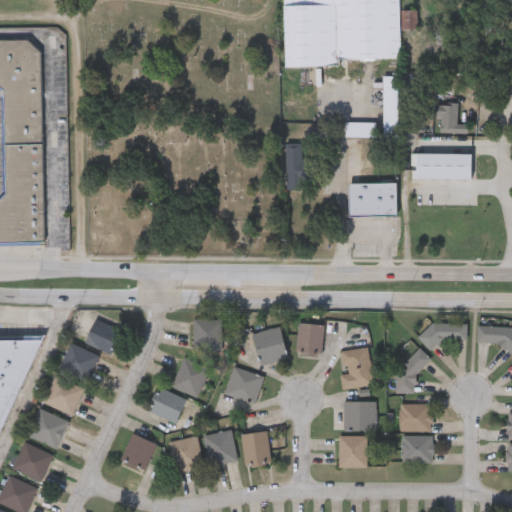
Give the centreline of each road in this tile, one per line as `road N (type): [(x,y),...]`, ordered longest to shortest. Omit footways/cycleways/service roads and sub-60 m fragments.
road 1 (residential): [(511,498),(306,491),(171,506),(83,478)]
road 2 (secondary): [(156,296),(511,299)]
road 3 (secondary): [(511,274),(157,270)]
road 4 (residential): [(156,296),(147,344),(67,511)]
road 5 (secondary): [(157,270),(0,264)]
road 6 (secondary): [(0,295),(156,296)]
